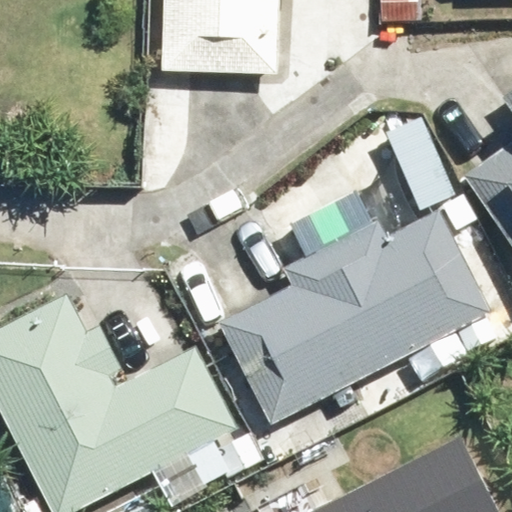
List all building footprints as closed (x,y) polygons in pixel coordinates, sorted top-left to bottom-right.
[(168,0),(167,70),(284,74),(286,0),(168,0)] [(426,0),(383,0),(381,20),(423,25),(426,0)] [(511,146),(480,168),(511,215),(511,146)] [(225,326),(278,426),(498,309),(445,210),(225,326)] [(18,436),(55,511),(76,511),(241,429),(200,348),(122,388),(76,297),(0,334),(0,398),(19,436),(18,436)] [(504,511),(463,433),(309,511),(504,511)]
